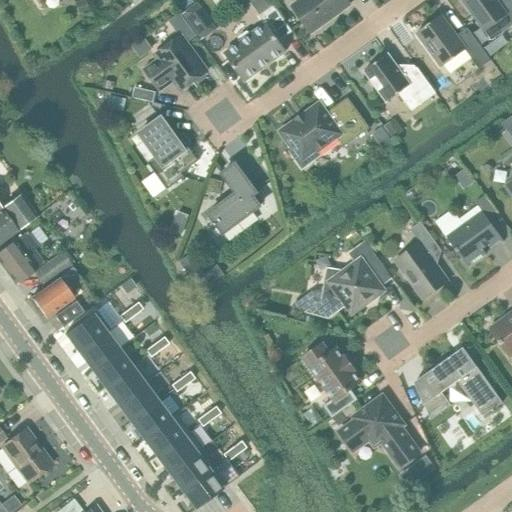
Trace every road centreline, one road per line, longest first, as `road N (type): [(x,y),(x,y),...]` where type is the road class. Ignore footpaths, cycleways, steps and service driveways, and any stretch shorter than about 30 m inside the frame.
road 1 (tertiary): [(145,511),(0,318)]
road 2 (residential): [(222,112),(254,109),(406,0)]
road 3 (residential): [(391,341),(418,342),(511,274)]
